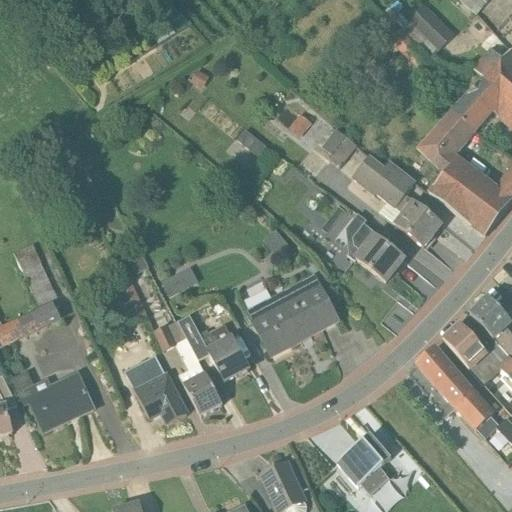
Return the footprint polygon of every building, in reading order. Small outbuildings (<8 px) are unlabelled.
[(81,9),(78,0),(62,0),(66,13),(81,9)] [(490,0),(457,0),(477,17),(490,0)] [(421,8),(420,9),(407,22),(432,46),(439,52),(453,38),(421,8)] [(69,22),(70,38),(87,37),(86,21),(69,22)] [(96,71),(114,57),(120,53),(103,31),(80,50),(81,52),(96,71)] [(427,59),(423,55),(399,32),(387,43),(416,70),(427,59)] [(499,65),(511,77),(511,56),(510,54),(503,62),(492,52),(474,72),(484,82),(499,65)] [(511,77),(499,65),(484,82),(453,116),(473,134),(475,136),(474,135),(493,115),(511,132),(511,77)] [(198,71),(190,84),(202,91),(210,78),(198,71)] [(301,138),(312,122),(301,115),(290,130),(301,138)] [(473,134),(453,116),(418,152),(445,176),(429,196),(485,239),(511,206),(511,203),(511,165),(496,188),(456,157),(475,136),(473,134)] [(248,151),(256,141),(246,133),(237,143),(248,151)] [(331,157),(328,161),(339,170),(356,148),(343,138),(331,157)] [(70,165),(83,158),(75,145),(63,152),(70,165)] [(375,196),(400,215),(410,203),(405,200),(415,186),(389,166),(384,172),(369,160),(352,181),(366,192),(374,182),(382,188),(375,196)] [(410,203),(400,215),(403,218),(395,228),(424,250),(441,228),(410,203)] [(357,262),(386,285),(404,262),(375,239),(377,237),(364,227),(353,241),(354,249),(347,258),(355,264),(357,262)] [(278,233),(265,243),(276,257),(289,247),(278,233)] [(42,314),(55,309),(60,306),(32,246),(14,255),(42,314)] [(246,313),(271,359),(338,324),(314,277),(246,313)] [(173,278),(161,284),(170,301),(182,295),(173,278)] [(122,287),(126,295),(139,321),(147,318),(131,283),(122,287)] [(139,321),(126,295),(97,308),(110,336),(139,321)] [(497,346),(508,357),(511,361),(511,337),(509,340),(503,333),(511,325),(488,301),(471,318),(497,346)] [(487,356),(497,346),(471,318),(443,343),(470,373),(487,357),(487,356)] [(188,329),(182,332),(188,344),(199,364),(210,358),(224,384),(249,371),(234,344),(243,339),(235,322),(209,335),(208,333),(194,340),(188,329)] [(182,332),(177,323),(153,334),(163,354),(175,348),(181,359),(194,384),(184,389),(201,420),(222,408),(199,364),(188,344),(182,332)] [(449,404),(456,411),(473,395),(434,352),(417,368),(449,404)] [(511,361),(508,357),(496,368),(511,384),(511,361)] [(125,377),(132,388),(149,420),(162,414),(169,427),(187,418),(166,378),(165,378),(159,367),(147,373),(144,367),(125,377)] [(52,389),(47,381),(33,387),(27,374),(12,380),(25,408),(30,406),(44,436),(94,413),(78,377),(52,389)] [(0,439),(12,437),(7,411),(18,409),(8,391),(2,378),(0,378),(0,439)] [(473,395),(456,411),(477,434),(480,431),(487,438),(496,430),(511,446),(511,427),(505,420),(498,427),(491,420),(493,418),(473,395)] [(391,462),(370,438),(337,468),(358,491),(360,489),(371,502),(391,484),(380,471),(391,462)] [(288,511),(304,505),(306,504),(288,466),(261,478),(276,511),(288,511)] [(263,486),(254,490),(265,511),(274,507),(263,486)]
